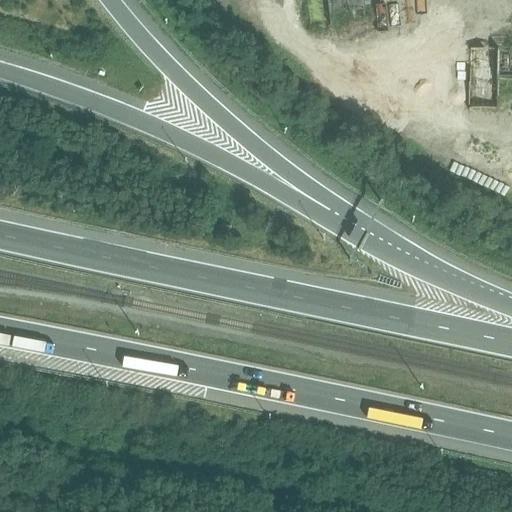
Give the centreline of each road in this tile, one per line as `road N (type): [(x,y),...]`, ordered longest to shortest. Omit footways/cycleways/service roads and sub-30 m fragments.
road 1 (motorway): [(511,343),(0,235)]
road 2 (motorway): [(0,332),(511,437)]
road 3 (motorway): [(294,202),(153,127),(0,72)]
road 4 (motorway): [(294,202),(110,0)]
road 5 (motorway): [(511,309),(444,284),(294,202)]
